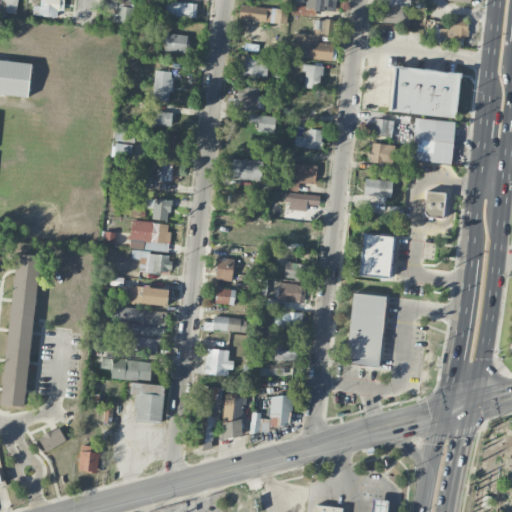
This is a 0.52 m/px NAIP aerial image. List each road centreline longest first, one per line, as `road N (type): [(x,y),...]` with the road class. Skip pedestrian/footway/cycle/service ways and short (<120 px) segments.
road 1 (residential): [(224,0),(171,485)]
road 2 (residential): [(359,0),(316,445)]
road 3 (secondary): [(444,411),(69,511)]
road 4 (primary): [(511,9),(495,164)]
road 5 (primary): [(468,268),(444,411)]
road 6 (primary): [(469,406),(492,263)]
